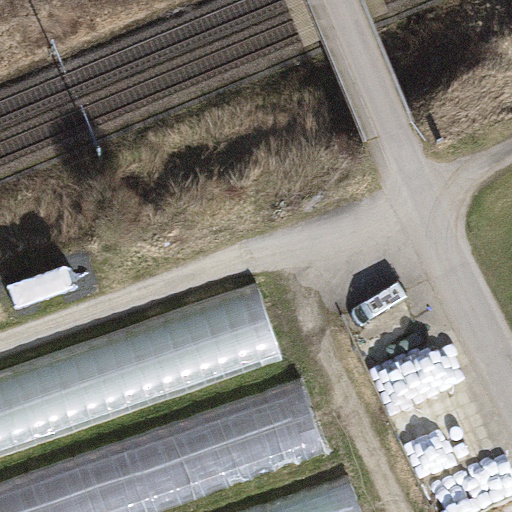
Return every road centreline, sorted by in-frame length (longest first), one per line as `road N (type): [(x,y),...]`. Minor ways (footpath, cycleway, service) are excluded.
road 1 (track): [(511,154),(279,258),(0,352)]
road 2 (tertiary): [(511,386),(419,200),(334,0)]
road 3 (track): [(401,511),(279,258)]
